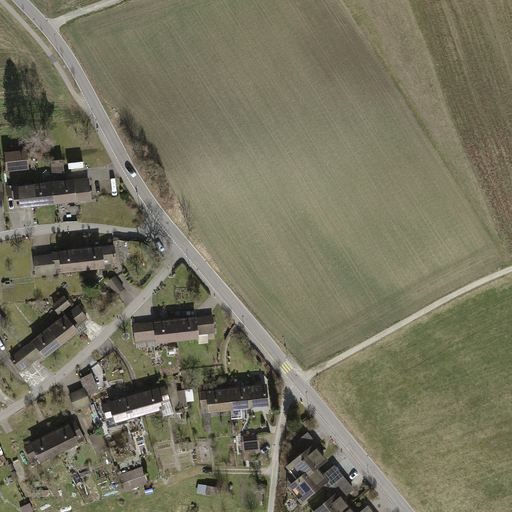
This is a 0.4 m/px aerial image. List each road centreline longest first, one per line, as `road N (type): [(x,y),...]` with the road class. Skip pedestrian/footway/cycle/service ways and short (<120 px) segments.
road 1 (track): [(271,511),(283,424),(298,381),(511,277)]
road 2 (tertiary): [(403,511),(186,249)]
road 3 (tertiary): [(169,229),(74,67),(20,0)]
road 4 (residential): [(186,249),(100,347),(0,421)]
road 5 (residential): [(169,229),(0,236)]
